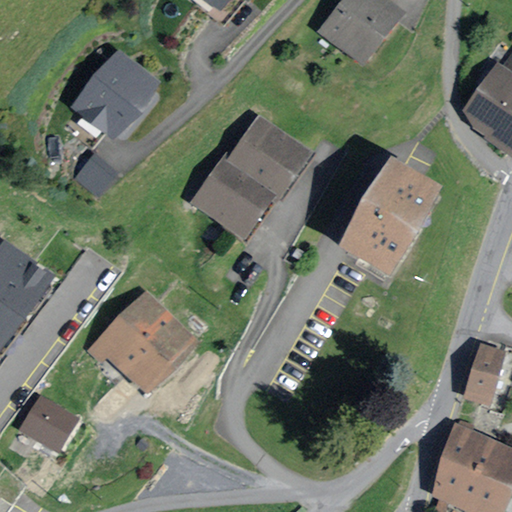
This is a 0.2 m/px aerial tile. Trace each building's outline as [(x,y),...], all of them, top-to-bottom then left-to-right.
[(197,0),(230,27),(253,0),(197,0)] [(406,16),(382,0),(343,0),(318,38),(367,72),(406,16)] [(511,57),(502,73),(499,71),(466,118),(511,149),(511,57)] [(118,58),(73,112),(117,147),(161,94),(118,58)] [(309,161),(260,129),(236,165),(230,161),(198,210),(246,241),(273,201),(280,206),(309,161)] [(87,158),(77,178),(103,191),(113,170),(87,158)] [(436,202),(391,177),(345,260),(390,285),(436,202)] [(0,348),(52,283),(0,242),(0,348)] [(201,341),(144,288),(85,351),(98,363),(106,355),(150,396),(201,341)] [(500,352),(482,347),(469,394),(487,399),(500,352)] [(83,421),(41,396),(20,431),(62,456),(83,421)] [(500,511),(511,480),(511,449),(457,430),(434,495),(480,511),(500,511)]
